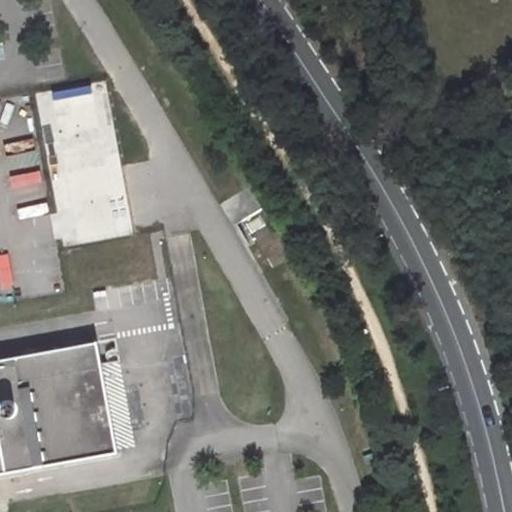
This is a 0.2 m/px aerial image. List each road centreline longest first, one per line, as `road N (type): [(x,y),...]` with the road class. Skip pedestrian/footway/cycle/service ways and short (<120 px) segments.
road 1 (tertiary): [(262,0),(420,254),(450,323),(503,511)]
road 2 (unknown): [(0,340),(107,325),(145,336),(195,454)]
